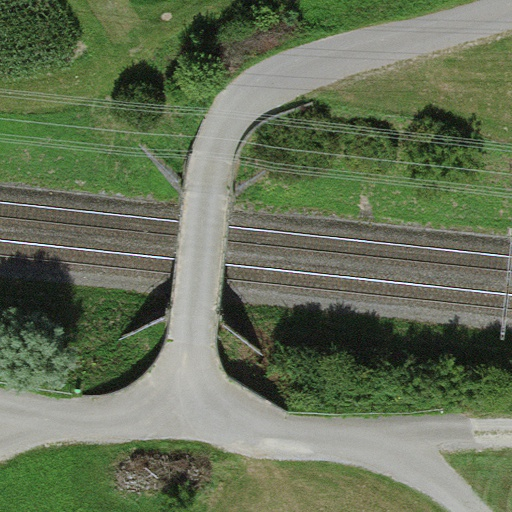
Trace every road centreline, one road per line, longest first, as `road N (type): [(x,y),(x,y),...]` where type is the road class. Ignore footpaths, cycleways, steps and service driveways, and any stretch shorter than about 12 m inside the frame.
road 1 (track): [(189,400),(210,190),(234,107),(511,12)]
road 2 (track): [(470,511),(413,462),(231,423),(189,400)]
road 3 (track): [(0,411),(69,423),(189,400)]
road 4 (track): [(511,432),(445,429),(365,446)]
